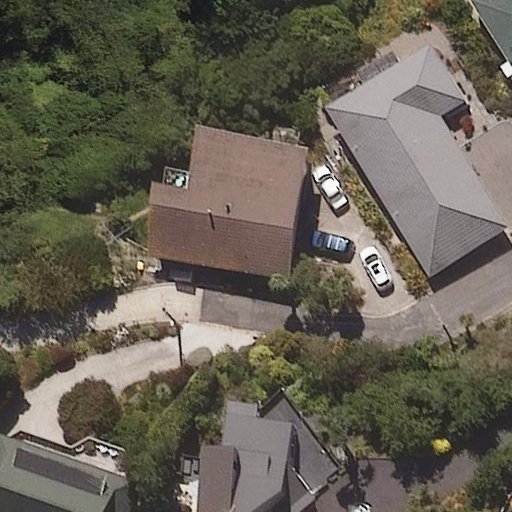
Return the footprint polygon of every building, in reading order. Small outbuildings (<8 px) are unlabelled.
[(511,0),(478,0),(511,55),(511,0)] [(470,100),(436,43),(332,105),(432,274),(511,227),(445,115),(470,100)] [(302,144),(305,128),(278,124),(275,139),(206,127),(196,188),(161,182),(149,251),(293,276),(316,146),(302,144)] [(267,511),(292,494),(299,402),(233,398),(230,446),(212,444),(207,511),(199,511),(166,510),(166,511),(267,511)] [(114,511),(130,475),(11,426),(0,452),(0,511),(114,511)]
